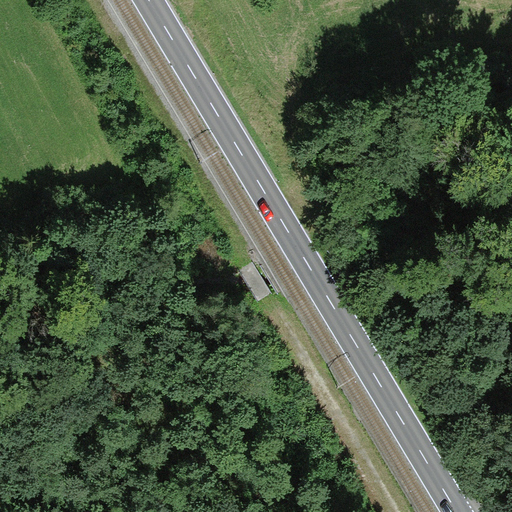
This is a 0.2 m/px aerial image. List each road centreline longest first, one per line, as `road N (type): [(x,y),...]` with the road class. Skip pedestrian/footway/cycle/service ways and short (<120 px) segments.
road 1 (primary): [(455,511),(147,0)]
road 2 (track): [(396,511),(247,267)]
